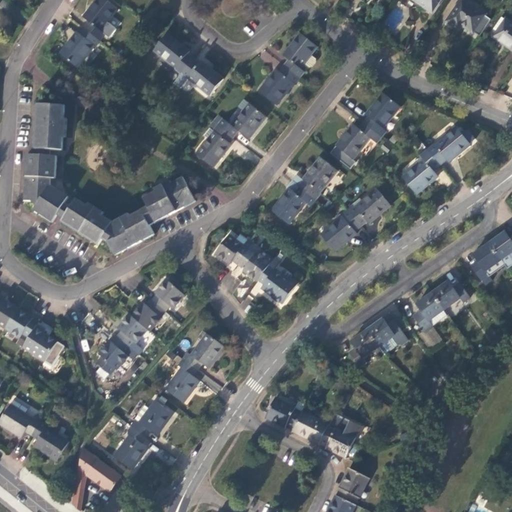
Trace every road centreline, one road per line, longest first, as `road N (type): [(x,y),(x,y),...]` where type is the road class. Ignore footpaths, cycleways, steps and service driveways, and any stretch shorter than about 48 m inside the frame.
road 1 (residential): [(176,240),(68,294),(46,289),(3,256),(6,143)]
road 2 (secondary): [(272,361),(380,259),(511,177)]
road 3 (residential): [(363,56),(235,208),(176,240)]
road 4 (residential): [(363,56),(511,124)]
road 5 (residential): [(314,511),(328,480),(322,460),(234,412)]
road 6 (residential): [(6,143),(14,62),(53,0)]
road 7 (residential): [(272,361),(176,240)]
